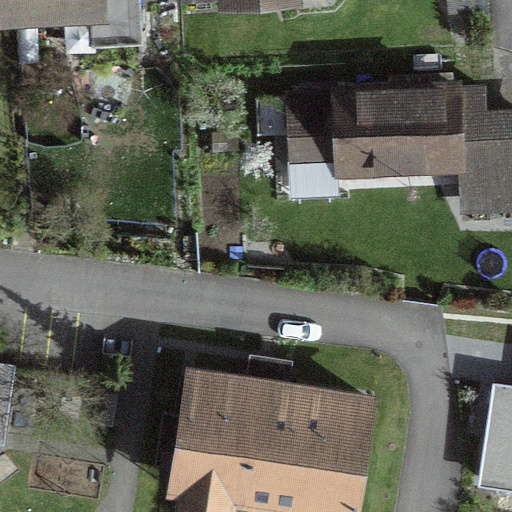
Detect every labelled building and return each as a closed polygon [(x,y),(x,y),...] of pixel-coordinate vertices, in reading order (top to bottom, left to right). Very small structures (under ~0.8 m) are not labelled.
[(0,0),(0,10),(10,10),(9,0),(0,0)] [(9,0),(10,10),(93,5),(95,42),(141,40),(138,0),(9,0)] [(443,0),(445,13),(470,11),(469,0),(443,0)] [(481,84),(289,92),(292,154),(337,152),(338,165),(461,159),(459,124),(482,123),(486,199),(511,198),(511,120),(482,122),(481,84)] [(342,511),(343,507),(349,508),(367,396),(283,383),(286,366),(252,361),(249,378),(193,369),(176,481),(293,499),(290,511),(342,511)] [(0,362),(0,426),(10,364),(0,362)] [(511,391),(497,389),(484,483),(511,486),(511,391)]
